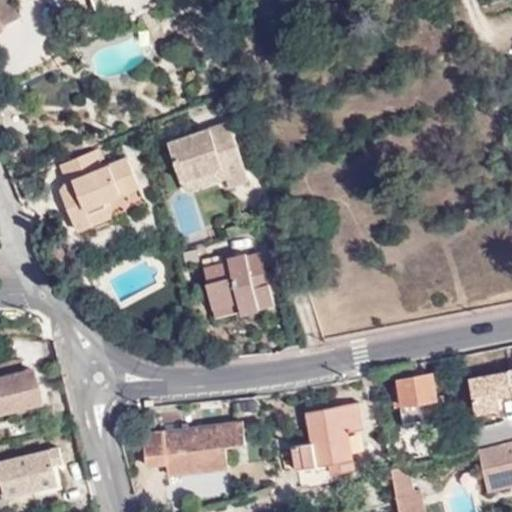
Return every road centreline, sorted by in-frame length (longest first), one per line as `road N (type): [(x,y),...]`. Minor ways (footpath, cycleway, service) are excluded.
road 1 (residential): [(94,355),(152,381),(511,325)]
road 2 (residential): [(111,511),(86,408),(94,355)]
